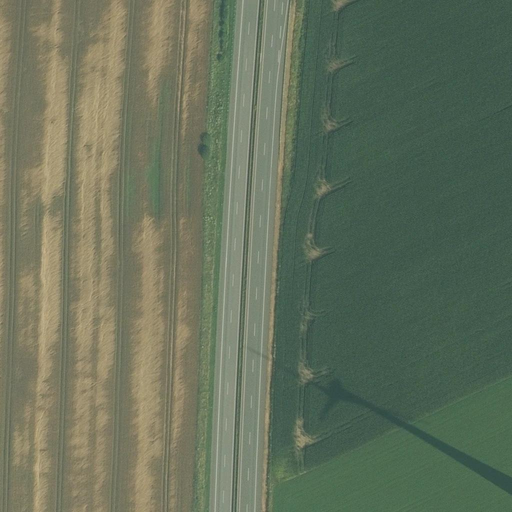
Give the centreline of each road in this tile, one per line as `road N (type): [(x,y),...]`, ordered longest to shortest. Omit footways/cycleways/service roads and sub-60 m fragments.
road 1 (motorway): [(247,0),(218,511)]
road 2 (motorway): [(248,511),(275,0)]
